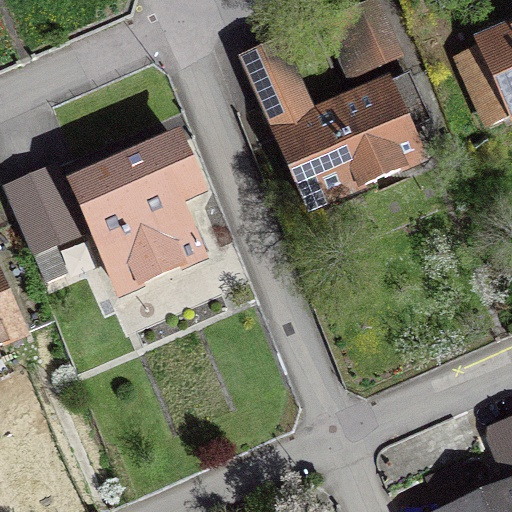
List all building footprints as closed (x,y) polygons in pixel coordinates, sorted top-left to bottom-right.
[(327,26),(350,78),(399,56),(376,5),(327,26)] [(511,33),(460,59),(489,125),(511,115),(511,33)] [(408,78),(312,120),(279,45),(244,61),(309,209),(419,161),(407,132),(428,123),(408,78)] [(75,188),(120,293),(199,258),(175,203),(198,193),(177,143),(75,188)] [(10,199),(46,284),(65,277),(53,249),(83,236),(58,178),(10,199)] [(0,344),(21,335),(0,288),(0,344)] [(511,423),(490,433),(504,472),(511,468),(511,423)] [(449,451),(470,499),(502,485),(481,437),(449,451)] [(511,511),(511,490),(460,511),(511,511)]
